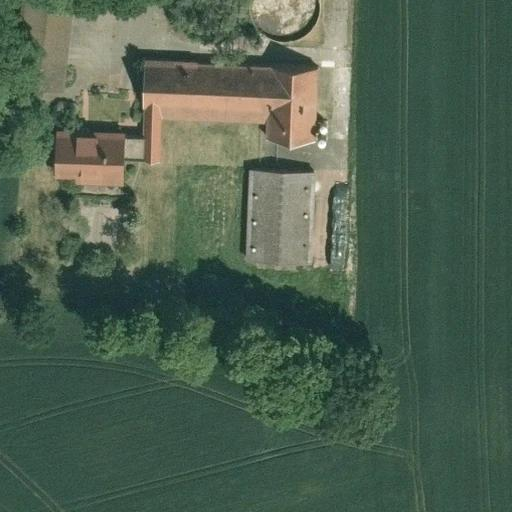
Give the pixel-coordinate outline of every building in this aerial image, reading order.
[(31,0),(20,77),(66,84),(78,0),(31,0)] [(312,29),(318,21),(322,11),(322,1),(322,0),(255,0),(255,5),(257,17),(263,27),(272,34),(282,38),(293,38),(303,35),(312,29)] [(145,126),(132,126),(131,157),(166,158),(168,117),(271,122),(271,139),(320,141),(323,64),(149,55),(145,126)] [(59,123),(57,173),(80,174),(80,181),(129,184),(131,157),(132,126),(59,123)] [(250,167),(248,257),(314,259),(316,169),(250,167)]
